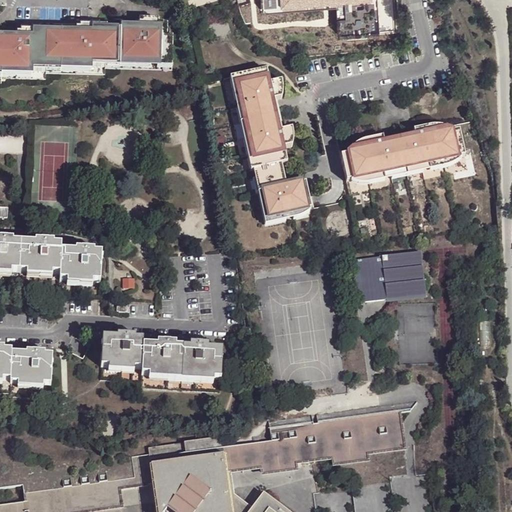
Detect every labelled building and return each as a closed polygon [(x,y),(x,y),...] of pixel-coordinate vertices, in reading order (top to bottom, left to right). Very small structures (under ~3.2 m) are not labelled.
[(263,0),(264,14),(336,9),(338,39),(396,35),(393,0),(263,0)] [(62,23),(64,74),(106,75),(106,68),(120,69),(121,18),(91,18),(91,24),(62,23)] [(121,18),(120,69),(172,70),(173,37),(167,36),(167,19),(121,18)] [(64,74),(62,23),(32,23),(32,29),(5,28),(5,82),(7,81),(7,79),(47,80),(47,73),(64,74)] [(263,78),(262,71),(230,78),(235,101),(239,100),(241,107),(236,108),(240,123),(276,116),(272,100),(276,99),(281,98),(281,96),(282,94),(282,92),(282,90),(282,88),(282,86),(281,83),(281,82),(281,81),(269,83),(268,77),(263,78)] [(276,116),(279,131),(283,130),(276,99),(272,100),(276,116)] [(279,131),(276,116),(240,123),(250,171),(252,171),(257,170),(280,165),(286,164),(283,148),(291,146),(291,144),(292,142),(292,140),(292,138),(292,135),(292,133),(292,131),(291,129),(283,130),(279,131)] [(459,158),(463,157),(458,130),(450,132),(449,130),(447,129),(444,128),(441,128),(439,127),(436,127),(433,127),(430,127),(428,128),(412,131),(412,133),(413,136),(398,140),(406,176),(421,173),(420,167),(427,166),(428,172),(443,168),(444,168),(446,168),(448,167),(450,166),(452,165),(454,164),(456,162),(458,161),(459,159),(460,159),(459,158)] [(348,154),(340,156),(345,182),(349,181),(349,183),(351,184),(353,184),(356,185),(358,185),(361,185),(363,185),(365,185),(367,185),(369,184),(383,182),(382,176),(389,174),(390,180),(406,176),(398,140),(383,143),(382,139),(382,138),(366,141),(365,141),(362,142),(360,143),(357,145),(354,146),(352,148),(350,150),(348,152),(347,152),(348,154)] [(280,165),(285,186),(291,185),(286,164),(280,165)] [(285,186),(280,165),(257,170),(259,178),(254,179),(252,179),(255,194),(257,193),(264,225),(285,221),(284,214),(291,213),(293,219),(294,219),(297,218),(299,217),(301,217),(303,215),(305,214),(307,213),(308,212),(308,209),(310,209),(304,183),(291,185),(285,186)] [(285,221),(293,219),(291,213),(284,214),(285,221)] [(67,282),(92,283),(100,283),(101,254),(94,254),(76,252),(61,251),(61,245),(53,245),(35,244),(13,243),(0,242),(0,272),(11,272),(27,273),(52,275),(60,275),(60,281),(67,282)] [(360,280),(363,301),(423,295),(419,253),(352,259),(356,280),(360,280)] [(356,302),(363,301),(360,280),(356,280),(352,259),(356,302)] [(123,288),(134,288),(134,278),(123,278),(123,288)] [(118,312),(129,313),(130,304),(119,303),(118,312)] [(150,376),(213,379),(221,380),(222,351),(208,350),(190,349),(175,348),(157,347),(143,346),(143,340),(135,340),(117,339),(103,338),(101,368),(109,368),(134,369),(142,370),(142,376),(150,376)] [(18,384),(43,385),(50,386),(52,357),(44,356),(26,355),(11,354),(11,351),(4,351),(0,350),(0,380),(2,380),(10,381),(10,383),(18,384)] [(419,403),(323,416),(324,426),(398,415),(410,413),(419,403)] [(398,415),(324,426),(325,459),(334,458),(335,465),(366,460),(365,454),(403,449),(398,415)] [(269,433),(313,427),(312,418),(268,424),(269,433)] [(249,447),(249,470),(263,469),(264,475),(295,470),(294,464),(325,459),(324,426),(318,426),(313,427),(269,433),(270,444),(249,447)] [(249,470),(249,447),(222,450),(220,439),(148,449),(148,456),(131,458),(133,479),(23,494),(24,503),(0,506),(0,511),(73,511),(120,505),(117,488),(152,483),(153,486),(156,511),(249,511),(249,508),(234,496),(232,489),(227,490),(225,473),(230,473),(249,470)] [(120,491),(153,486),(152,483),(117,488),(120,505),(73,511),(100,511),(122,509),(120,491)] [(284,511),(263,495),(249,508),(249,511),(284,511)]
